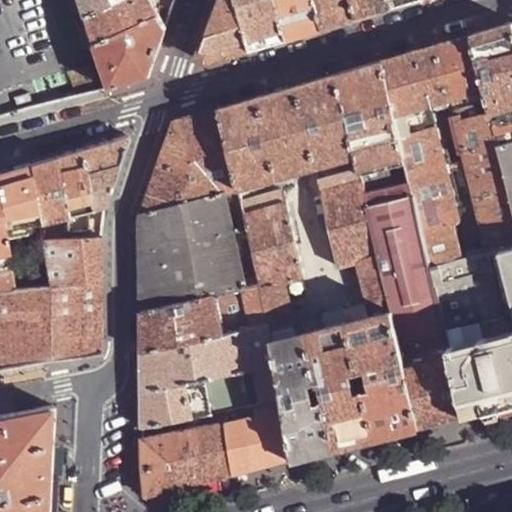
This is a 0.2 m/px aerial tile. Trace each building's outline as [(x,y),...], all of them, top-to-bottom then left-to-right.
[(82,0),(87,15),(121,0),(82,0)] [(121,0),(87,15),(96,42),(163,17),(161,13),(153,0),(121,0)] [(153,0),(161,13),(163,0),(153,0)] [(234,52),(252,47),(240,0),(218,0),(198,54),(206,61),(234,52)] [(276,40),(288,37),(278,0),(240,0),(252,47),(276,40)] [(313,30),(323,26),(316,0),(278,0),(288,37),(313,30)] [(343,21),(358,16),(353,0),(316,0),(323,26),(343,21)] [(383,9),(395,6),(393,0),(353,0),(358,16),(383,9)] [(163,17),(96,42),(110,87),(125,83),(151,75),(168,26),(163,17)] [(472,33),(485,86),(488,98),(491,110),(511,104),(511,21),(488,28),(472,33)] [(435,44),(447,97),(485,86),(472,33),(452,39),(435,44)] [(447,97),(435,44),(420,48),(432,102),(447,97)] [(432,102),(420,48),(398,54),(383,59),(396,112),(430,102),(432,102)] [(354,68),(337,72),(356,154),(357,160),(359,166),(360,168),(390,159),(405,155),(396,112),(383,59),(354,68)] [(287,87),(297,128),(306,167),(356,154),(337,72),(287,87)] [(297,128),(287,87),(273,91),(283,131),(297,128)] [(292,172),(283,131),(273,91),(261,95),(239,101),(222,107),(238,187),(280,175),(292,172)] [(488,98),(452,106),(487,251),(502,247),(511,244),(511,198),(498,142),(491,110),(488,98)] [(430,102),(396,112),(405,155),(411,179),(414,191),(431,266),(461,257),(453,224),(458,218),(430,102)] [(511,104),(491,110),(498,142),(511,138),(511,104)] [(175,120),(141,215),(222,193),(238,187),(222,107),(203,112),(175,120)] [(283,131),(292,172),(306,167),(297,128),(283,131)] [(105,204),(129,136),(129,134),(127,134),(96,143),(81,147),(91,208),(105,204)] [(511,138),(498,142),(511,198),(511,138)] [(64,152),(55,154),(66,215),(91,208),(81,147),(64,152)] [(38,159),(30,162),(38,207),(41,221),(66,215),(55,154),(38,159)] [(390,167),(390,159),(360,168),(365,191),(394,183),(390,167)] [(4,169),(0,170),(0,207),(1,214),(38,207),(30,162),(4,169)] [(353,168),(319,178),(340,266),(360,260),(380,255),(368,203),(365,191),(360,168),(359,166),(353,168)] [(394,183),(365,191),(368,203),(414,191),(411,179),(394,183)] [(258,196),(242,201),(247,224),(250,239),(252,245),(260,279),(262,287),(285,281),(306,275),(286,188),(284,189),(262,195),(258,196)] [(393,309),(403,357),(449,345),(431,266),(414,191),(368,203),(380,255),(389,293),(393,309)] [(141,225),(142,254),(231,229),(222,193),(141,215),(141,225)] [(1,214),(7,247),(45,240),(41,221),(38,207),(1,214)] [(142,285),(142,309),(215,291),(243,284),(244,283),(235,248),(234,242),(231,229),(142,254),(142,285)] [(101,236),(45,240),(53,284),(101,280),(101,254),(101,236)] [(250,239),(234,242),(235,248),(252,245),(250,239)] [(505,259),(511,257),(511,244),(502,247),(505,259)] [(461,257),(431,266),(449,345),(450,350),(511,334),(511,290),(505,259),(502,247),(487,251),(461,257)] [(7,249),(0,250),(0,290),(15,288),(7,249)] [(380,255),(360,260),(370,298),(389,293),(380,255)] [(360,260),(340,266),(346,306),(370,298),(360,260)] [(244,283),(243,284),(246,297),(253,324),(269,320),(262,287),(260,279),(244,283)] [(15,288),(0,290),(0,367),(39,360),(91,355),(102,354),(102,342),(102,314),(101,295),(101,280),(53,284),(15,288)] [(285,281),(262,287),(269,320),(271,326),(295,319),(285,281)] [(243,284),(215,291),(218,305),(246,297),(243,284)] [(142,332),(143,348),(224,330),(218,305),(215,291),(142,309),(142,332)] [(370,298),(346,306),(349,320),(393,309),(389,293),(370,298)] [(346,306),(303,317),(307,330),(349,320),(346,306)] [(403,357),(393,309),(349,320),(378,437),(403,431),(420,426),(409,381),(403,357)] [(295,319),(271,326),(274,339),(307,330),(303,317),(295,319)] [(253,324),(245,325),(251,368),(278,362),(274,339),(271,326),(269,320),(253,324)] [(363,441),(378,437),(349,320),(307,330),(336,447),(363,441)] [(224,330),(143,348),(143,372),(143,390),(186,382),(205,378),(229,373),(251,368),(245,325),(224,330)] [(321,451),(336,447),(307,330),(274,339),(278,362),(284,396),(287,406),(294,457),(294,458),(321,451)] [(511,334),(450,350),(454,370),(464,415),(511,402),(511,334)] [(449,345),(403,357),(409,381),(454,370),(450,350),(449,345)] [(251,368),(229,373),(237,405),(241,405),(284,396),(278,362),(251,368)] [(454,370),(409,381),(420,426),(428,424),(450,419),(464,415),(454,370)] [(229,373),(205,378),(208,394),(212,410),(237,405),(229,373)] [(143,390),(143,424),(193,414),(190,398),(186,382),(143,390)] [(208,394),(190,398),(193,414),(212,410),(208,394)] [(284,396),(241,405),(242,415),(287,406),(284,396)] [(0,412),(0,511),(48,511),(54,402),(0,412)] [(289,459),(294,457),(287,406),(242,415),(227,419),(235,473),(269,464),(289,459)] [(227,419),(143,435),(143,467),(147,495),(158,493),(214,478),(235,473),(227,419)]
